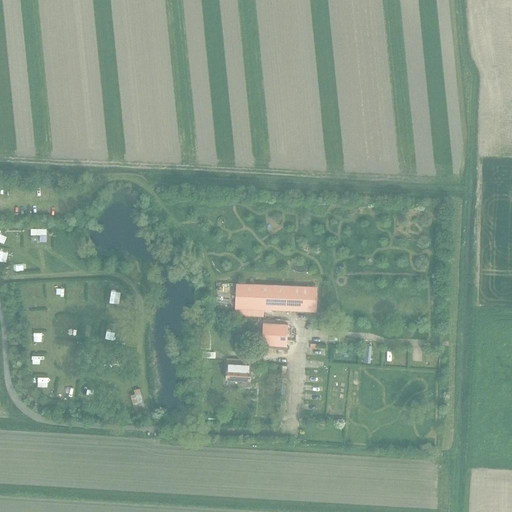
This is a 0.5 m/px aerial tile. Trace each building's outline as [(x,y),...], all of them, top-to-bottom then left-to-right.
[(316,287),(236,283),(235,308),(315,311),(316,287)] [(234,316),(235,308),(217,307),(216,315),(234,316)] [(241,329),(242,321),(230,321),(230,329),(241,329)] [(286,346),(288,324),(263,323),(261,345),(286,346)] [(249,381),(250,360),(227,358),(226,379),(249,381)]
